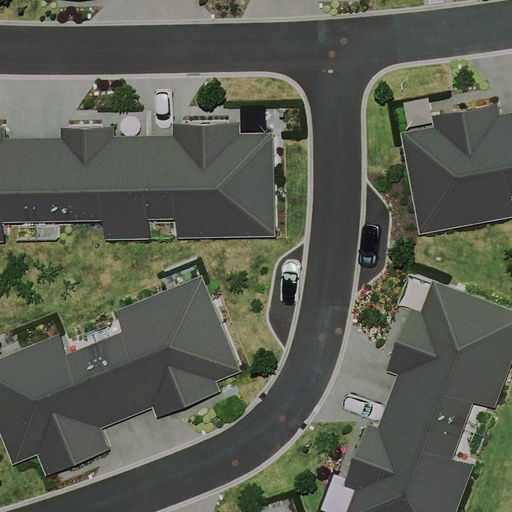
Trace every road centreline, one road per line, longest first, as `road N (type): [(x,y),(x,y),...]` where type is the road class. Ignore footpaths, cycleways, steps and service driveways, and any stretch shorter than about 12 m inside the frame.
road 1 (residential): [(141,511),(211,489),(309,414),(355,316),(358,73)]
road 2 (residential): [(358,73),(0,58)]
road 3 (residential): [(511,48),(358,73)]
